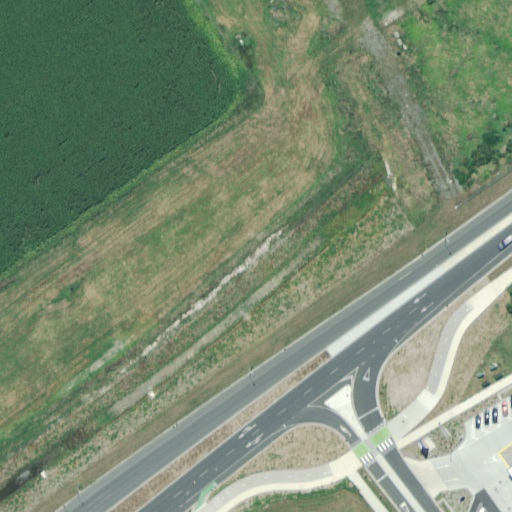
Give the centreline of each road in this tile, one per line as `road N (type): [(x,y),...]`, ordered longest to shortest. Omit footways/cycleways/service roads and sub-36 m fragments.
road 1 (secondary): [(83,511),(511,205)]
road 2 (unclassified): [(376,333),(362,387),(366,414),(431,511)]
road 3 (unclassified): [(407,511),(331,419),(273,418)]
road 4 (secondary): [(511,232),(376,333)]
road 5 (secondary): [(273,418),(156,511)]
road 6 (secondary): [(376,333),(273,418)]
